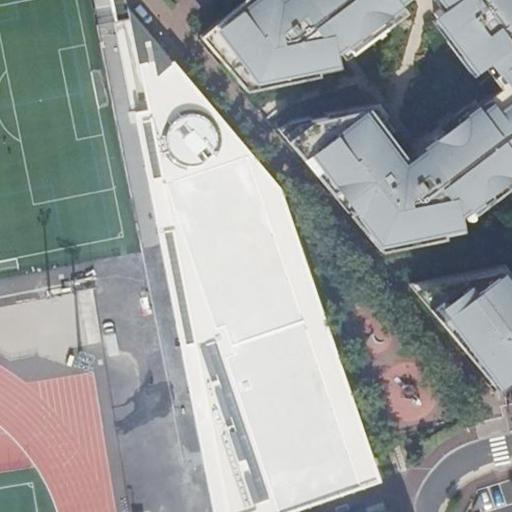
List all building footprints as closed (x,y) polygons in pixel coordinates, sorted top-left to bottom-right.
[(279,0),(278,1),(276,0),(245,0),(211,30),(224,47),(220,50),(220,51),(242,76),(245,75),(251,83),(263,81),(277,78),(278,78),(278,73),(303,67),(304,72),(317,70),(338,65),(336,54),(335,54),(332,49),(341,42),(346,49),(357,40),(368,32),(364,27),(377,16),(381,22),(402,6),(396,0),(279,0)] [(511,0),(450,0),(445,4),(440,8),(433,13),(450,36),(473,66),(476,69),(482,65),(488,60),(496,71),(500,69),(511,59),(511,0)] [(147,109),(134,111),(217,511),(299,511),(379,484),(375,473),(380,471),(280,188),(184,74),(179,78),(168,66),(173,62),(127,6),(147,109)] [(381,22),(377,16),(364,27),(368,32),(372,37),(385,27),(381,22)] [(224,47),(211,30),(201,38),(215,55),(220,51),(220,50),(224,47)] [(473,66),(450,36),(445,40),(467,69),(473,66)] [(346,49),(341,42),(332,49),(335,54),(339,51),(344,58),(361,45),(357,40),(346,49)] [(511,59),(500,69),(508,79),(506,95),(494,105),(511,128),(511,285),(510,283),(501,271),(427,286),(424,293),(497,380),(509,377),(511,374),(511,59)] [(496,71),(488,60),(482,65),(490,76),(496,71)] [(304,72),(303,67),(278,73),(278,78),(277,78),(278,82),(318,74),(317,70),(304,72)] [(508,79),(500,69),(496,71),(490,76),(478,85),(487,95),(487,96),(492,102),(494,105),(506,95),(508,79)] [(263,85),(263,81),(251,83),(245,75),(242,76),(236,80),(244,88),(263,85)] [(492,102),(487,96),(476,105),(481,111),(492,102)] [(511,128),(494,105),(492,102),(481,111),(476,105),(474,101),(453,117),(457,122),(444,132),(440,127),(430,135),(419,142),(425,150),(409,162),(404,155),(386,132),(390,129),(381,118),(372,106),(343,112),(344,118),(327,121),(326,115),(325,116),(309,119),(297,122),(291,126),(311,151),(308,154),(316,164),(335,187),(336,188),(337,187),(353,208),(353,209),(373,233),(378,238),(381,235),(388,243),(399,241),(407,240),(408,240),(407,234),(428,230),(429,235),(443,232),(461,228),(459,217),(455,212),(466,203),(469,208),(479,201),(490,192),(488,190),(501,180),(503,183),(511,176),(511,128)] [(372,106),(381,118),(386,114),(377,101),(325,112),(325,116),(326,115),(327,121),(344,118),(343,112),(372,106)] [(457,122),(453,117),(449,111),(436,121),(440,127),(444,132),(457,122)] [(297,122),(309,119),(308,115),(290,119),(277,129),(310,168),(316,164),(308,154),(311,151),(291,126),(297,122)] [(430,135),(425,130),(408,142),(413,148),(404,155),(409,162),(425,150),(419,142),(430,135)] [(503,183),(501,180),(488,190),(490,192),(494,198),(507,188),(503,183)] [(353,208),(337,187),(336,188),(335,187),(330,192),(348,213),(353,209),(353,208)] [(469,208),(466,203),(455,212),(459,217),(463,214),(466,219),(483,206),(479,201),(469,208)] [(428,230),(407,234),(408,240),(407,240),(408,243),(444,236),(443,232),(429,235),(428,230)] [(378,238),(373,233),(369,237),(379,249),(400,245),(399,241),(388,243),(381,235),(378,238)] [(511,281),(511,274),(504,264),(408,283),(495,387),(511,383),(511,374),(509,377),(497,380),(424,293),(427,286),(501,271),(510,283),(511,281)] [(474,511),(483,511),(479,503),(474,511)]
